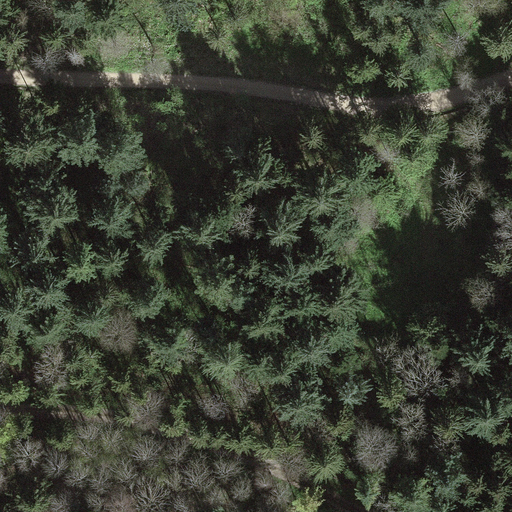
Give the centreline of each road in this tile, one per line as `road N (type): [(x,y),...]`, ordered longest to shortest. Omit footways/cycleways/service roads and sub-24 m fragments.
road 1 (unclassified): [(0,76),(242,86),(384,111),(511,77)]
road 2 (track): [(356,511),(190,434),(80,412),(0,408)]
